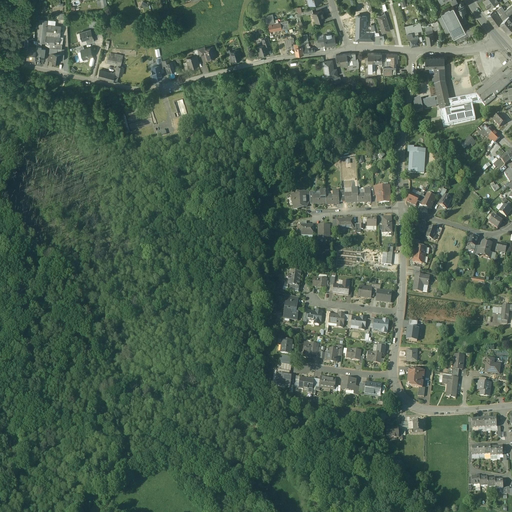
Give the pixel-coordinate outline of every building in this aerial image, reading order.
[(461,9),(458,4),(456,0),(450,0),(452,5),(452,6),(449,7),(445,9),(445,10),(441,12),(443,15),(438,17),(446,32),(450,30),(453,36),(458,34),(459,36),(462,34),(461,32),(465,30),(462,24),(467,21),(461,9)] [(511,4),(504,11),(501,6),(494,11),(498,16),(501,13),(505,18),(509,16),(508,15),(511,12),(511,4)] [(322,9),(313,12),(316,21),(324,19),(322,9)] [(501,13),(498,16),(494,11),(491,13),(489,15),(488,14),(487,16),(486,16),(490,21),(494,27),(499,23),(505,18),(501,13)] [(385,13),(381,15),(382,17),(378,18),(382,31),(390,29),(385,13)] [(366,15),(356,15),(356,26),(363,26),(364,26),(364,20),(366,20),(366,15)] [(511,26),(511,19),(509,16),(505,18),(499,23),(506,32),(511,26)] [(47,20),(40,19),(38,41),(42,42),(44,42),(47,20)] [(280,21),(280,22),(281,28),(289,27),(288,20),(280,21)] [(433,26),(424,28),(425,34),(433,33),(441,30),(437,20),(432,22),(433,26)] [(420,23),(405,27),(406,34),(417,31),(422,30),(420,23)] [(55,25),(48,24),(47,35),(59,36),(60,26),(55,25)] [(370,31),(363,31),(363,26),(356,26),(356,38),(373,39),(373,34),(374,31),(370,31)] [(91,30),(80,33),(82,41),(86,40),(92,38),(93,38),(91,30)] [(331,33),(327,34),(324,35),(324,38),(325,45),(329,45),(332,45),(332,44),(335,44),(334,33),(331,34),(331,33)] [(433,33),(425,34),(427,43),(434,42),(433,33)] [(59,36),(47,35),(46,42),(50,43),(59,44),(59,43),(59,36)] [(294,42),(293,36),(290,35),(284,36),(286,47),(291,47),(295,46),(302,45),(302,41),(294,42)] [(418,37),(410,38),(411,45),(419,43),(419,40),(421,40),(420,36),(418,37)] [(42,42),(38,41),(36,50),(45,52),(46,49),(41,48),(42,42)] [(263,44),(257,46),(260,54),(269,51),(266,44),(266,43),(263,44)] [(302,45),(295,46),(296,54),(303,53),(303,49),(302,45)] [(37,47),(29,46),(27,57),(35,58),(36,50),(37,47)] [(62,48),(50,46),(48,59),(52,59),(52,60),(60,61),(60,59),(63,59),(64,53),(61,53),(62,48)] [(205,49),(204,46),(197,48),(200,56),(205,54),(204,50),(205,49)] [(84,49),(81,50),(81,51),(83,59),(93,56),(91,47),(84,49)] [(205,49),(204,50),(205,54),(207,59),(216,56),(213,47),(205,49)] [(238,49),(230,51),(231,53),(233,60),(241,58),(238,49)] [(36,50),(35,58),(43,60),(44,60),(45,52),(36,50)] [(397,53),(382,52),(382,61),(382,62),(382,66),(383,66),(386,66),(386,59),(391,59),(391,62),(394,62),(395,62),(397,62),(397,57),(399,57),(399,54),(397,54),(397,53)] [(345,53),(336,54),(337,64),(343,63),(343,65),(348,64),(347,62),(348,62),(348,60),(347,54),(346,54),(345,54),(345,53)] [(110,55),(108,54),(107,62),(121,65),(122,58),(115,56),(110,55)] [(195,55),(186,58),(190,68),(199,65),(195,55)] [(435,63),(435,56),(425,56),(425,66),(434,66),(434,68),(434,63),(435,63)] [(444,56),(435,56),(435,63),(434,63),(434,68),(434,79),(444,79),(444,56)] [(167,63),(165,63),(166,64),(166,65),(168,72),(176,69),(173,60),(167,63)] [(332,60),(324,61),(326,76),(337,74),(336,69),(333,69),(332,60)] [(158,65),(152,66),(153,74),(154,78),(162,77),(160,69),(159,65),(158,65)] [(386,66),(383,66),(383,74),(389,74),(396,73),(396,66),(391,66),(386,66)] [(511,71),(510,69),(500,78),(498,75),(492,82),(500,92),(511,81),(511,71)] [(114,73),(111,72),(110,73),(99,70),(98,77),(117,82),(119,74),(116,73),(116,72),(114,71),(114,73)] [(450,109),(449,102),(444,83),(444,79),(434,79),(432,79),(433,86),(434,86),(437,97),(437,99),(439,106),(440,112),(450,109)] [(492,82),(475,95),(476,95),(482,103),(492,95),(494,97),(500,92),(492,82)] [(449,102),(450,109),(472,105),(482,103),(476,95),(449,102)] [(492,95),(482,103),(485,106),(495,98),(494,97),(492,95)] [(437,97),(420,101),(423,110),(425,110),(423,103),(437,99),(437,97)] [(182,99),(174,102),(177,113),(174,114),(175,119),(187,115),(182,99)] [(420,99),(413,101),(415,113),(423,111),(420,101),(420,99)] [(437,99),(423,103),(425,110),(436,107),(439,106),(437,99)] [(150,104),(122,112),(128,132),(131,131),(132,133),(136,131),(136,129),(153,124),(153,126),(157,125),(150,104)] [(450,109),(440,112),(443,127),(475,120),(472,105),(450,109)] [(499,114),(493,120),(499,128),(506,122),(499,114)] [(493,132),(487,126),(483,130),(486,134),(488,136),(493,132)] [(493,132),(490,136),(492,138),(491,139),(492,140),(495,143),(499,138),(493,132)] [(469,137),(465,141),(468,145),(466,147),(467,148),(473,141),(469,137)] [(414,147),(408,147),(408,153),(409,153),(413,153),(413,154),(423,155),(425,155),(425,152),(416,151),(416,149),(414,149),(414,147)] [(423,155),(413,154),(413,153),(409,153),(408,172),(424,173),(424,170),(422,170),(423,155)] [(500,160),(502,162),(504,165),(510,160),(505,155),(500,160)] [(494,165),(493,166),(494,168),(495,168),(502,162),(500,160),(500,159),(498,161),(494,165)] [(383,187),(381,187),(380,188),(380,190),(377,190),(377,196),(377,203),(389,202),(389,196),(389,188),(388,187),(384,187),(383,187)] [(357,189),(351,189),(351,194),(344,194),(345,202),(345,203),(358,202),(357,195),(358,194),(357,189)] [(370,189),(364,189),(364,194),(358,194),(357,195),(358,202),(358,203),(371,203),(371,197),(370,189)] [(325,191),(319,191),(320,196),(313,196),(313,205),(326,204),(325,192),(325,191)] [(338,191),(325,192),(326,204),(326,205),(339,205),(338,191)] [(306,194),(299,194),(299,195),(292,196),(292,202),(294,202),(294,210),(297,210),(299,209),(298,208),(307,208),(306,200),(306,194)] [(419,198),(411,194),(407,202),(415,205),(417,201),(419,198)] [(434,200),(426,196),(426,198),(422,206),(425,208),(428,209),(430,210),(434,200),(435,200),(434,200)] [(447,199),(443,197),(439,205),(446,209),(451,200),(448,198),(447,199)] [(504,205),(499,212),(506,217),(511,211),(504,205)] [(495,217),(493,216),(488,223),(497,229),(502,222),(495,217)] [(391,218),(382,218),(382,219),(383,225),(382,225),(382,233),(392,233),(391,218)] [(376,219),(367,219),(367,223),(367,227),(376,227),(376,219)] [(353,220),(337,221),(337,228),(346,227),(346,229),(353,228),(353,225),(353,220)] [(329,226),(319,226),(318,239),(322,239),(323,241),(329,241),(329,237),(329,226)] [(306,227),(301,227),(301,236),(312,236),(312,227),(306,227)] [(431,231),(428,230),(426,238),(434,241),(437,233),(431,231)] [(478,238),(470,236),(468,245),(475,247),(475,246),(478,238)] [(481,248),(480,252),(485,253),(484,255),(488,256),(489,253),(491,244),(483,242),(481,248)] [(506,246),(498,244),(496,252),(505,254),(507,246),(506,246)] [(420,247),(415,247),(415,251),(416,252),(415,255),(425,256),(426,248),(424,248),(424,247),(421,247),(420,247)] [(416,252),(415,251),(413,262),(418,263),(418,264),(421,264),(422,264),(423,264),(425,256),(415,255),(416,252)] [(301,274),(290,273),(290,275),(289,284),(288,287),(299,288),(301,274)] [(419,277),(416,277),(415,282),(414,282),(413,291),(422,293),(423,284),(428,285),(429,277),(419,276),(419,277)] [(318,279),(313,278),(312,287),(317,288),(317,289),(325,290),(326,290),(326,286),(327,280),(318,278),(318,279)] [(343,287),(334,286),(334,287),(333,293),(333,294),(348,296),(349,283),(343,282),(343,287)] [(371,289),(360,287),(358,297),(370,299),(371,293),(372,289),(371,289)] [(378,291),(377,294),(376,301),(379,300),(380,302),(390,303),(391,295),(388,295),(388,293),(378,291)] [(297,304),(286,303),(284,319),(290,320),(290,321),(296,322),(298,312),(295,312),(296,305),(297,305),(297,304)] [(316,311),(316,313),(307,312),(306,321),(315,322),(314,325),(320,326),(320,323),(321,323),(322,314),(321,314),(321,312),(316,311)] [(330,315),(329,320),(329,324),(337,325),(337,328),(343,328),(343,326),(344,317),(344,315),(338,314),(338,316),(330,315)] [(366,318),(361,317),(360,319),(352,318),(351,323),(351,326),(359,328),(359,330),(364,331),(365,328),(366,320),(366,318)] [(388,321),(383,320),(383,322),(374,321),(374,325),(373,329),(382,330),(381,333),(387,334),(387,331),(389,323),(388,323),(388,321)] [(408,328),(406,341),(417,342),(418,338),(419,338),(421,329),(417,329),(408,328)] [(292,343),(282,342),(280,355),(291,357),(292,343)] [(318,346),(309,345),(304,345),(302,359),(308,360),(310,360),(311,355),(317,356),(317,352),(318,346)] [(378,347),(377,353),(381,354),(384,355),(385,348),(378,347)] [(329,354),(325,354),(324,362),(337,364),(338,356),(337,356),(338,351),(337,351),(330,350),(329,354)] [(352,351),(347,350),(346,359),(351,359),(350,360),(360,362),(360,357),(361,351),(352,350),(352,351)] [(417,351),(406,351),(406,362),(417,362),(417,351)] [(377,353),(372,353),(368,353),(366,362),(371,362),(371,363),(380,364),(381,360),(381,354),(377,353)] [(463,357),(454,355),(453,363),(450,363),(449,369),(453,369),(459,370),(462,370),(463,357)] [(493,360),(487,359),(487,364),(486,364),(485,373),(498,374),(499,366),(493,365),(493,360)] [(424,373),(409,371),(408,379),(421,380),(421,378),(423,378),(424,373)] [(451,378),(443,377),(442,385),(448,386),(447,393),(446,393),(446,398),(449,398),(450,399),(450,398),(455,399),(456,390),(458,379),(457,379),(451,378)] [(289,379),(279,378),(277,387),(290,388),(291,379),(289,379)] [(336,380),(320,378),(320,381),(319,387),(319,388),(330,389),(330,390),(334,391),(335,388),(336,380)] [(421,380),(408,379),(407,384),(408,385),(410,387),(411,387),(419,388),(422,389),(422,388),(423,383),(421,383),(421,380)] [(309,381),(300,380),(299,390),(307,392),(308,391),(312,392),(314,383),(313,383),(309,382),(309,381)] [(356,381),(342,380),(341,390),(354,392),(355,388),(356,381)] [(484,383),(478,383),(478,388),(481,388),(480,396),(489,397),(491,384),(484,383)] [(381,386),(366,384),(366,385),(365,394),(365,395),(380,397),(381,386)] [(422,423),(413,423),(413,431),(413,434),(423,433),(422,423)] [(398,429),(386,430),(387,439),(398,439),(398,432),(398,429)] [(479,478),(472,479),(471,479),(472,486),(472,487),(476,487),(476,485),(480,485),(479,480),(479,478)] [(487,479),(479,480),(480,485),(480,486),(480,488),(487,487),(487,481),(487,479)] [(494,480),(487,481),(487,487),(487,489),(488,489),(495,488),(495,482),(495,480),(494,480)] [(502,482),(495,482),(495,488),(495,490),(502,490),(503,490),(503,489),(502,481),(502,482)]
